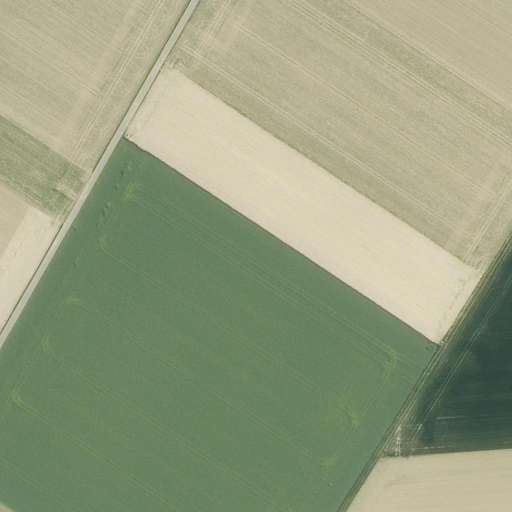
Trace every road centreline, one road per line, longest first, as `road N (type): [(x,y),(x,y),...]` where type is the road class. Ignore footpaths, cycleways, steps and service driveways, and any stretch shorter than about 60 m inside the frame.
road 1 (track): [(196,0),(0,344)]
road 2 (track): [(511,236),(340,511)]
